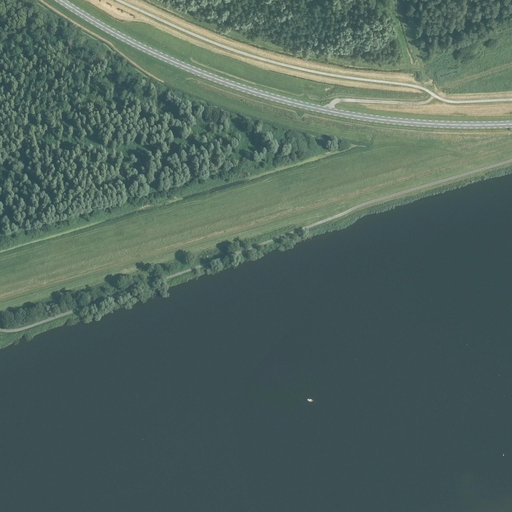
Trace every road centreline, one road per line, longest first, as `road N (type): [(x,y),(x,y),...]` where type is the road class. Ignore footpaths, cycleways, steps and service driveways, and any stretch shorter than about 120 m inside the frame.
road 1 (secondary): [(59,0),(153,53),(267,96),(376,119),(511,124)]
road 2 (track): [(326,110),(338,100),(425,102),(439,89),(511,65)]
